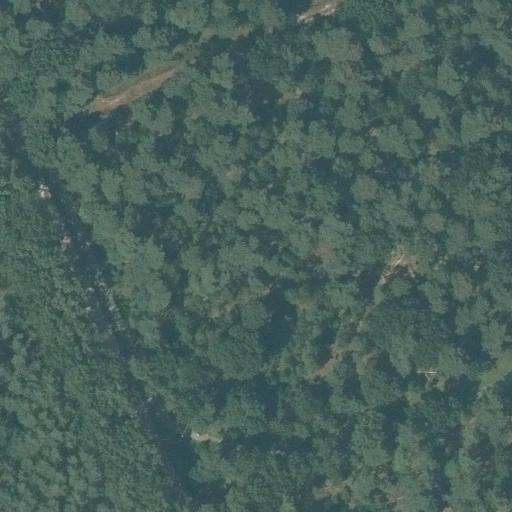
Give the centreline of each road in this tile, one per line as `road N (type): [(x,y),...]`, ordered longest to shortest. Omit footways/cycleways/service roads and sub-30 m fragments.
road 1 (track): [(149,421),(0,89)]
road 2 (track): [(186,505),(316,454)]
